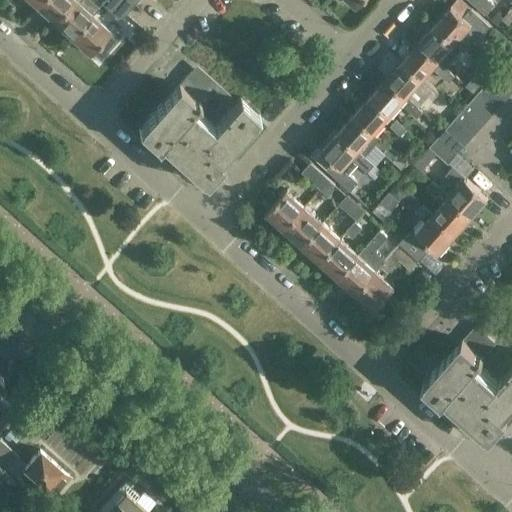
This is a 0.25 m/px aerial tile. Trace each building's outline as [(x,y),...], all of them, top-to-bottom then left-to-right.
[(38,0),(34,5),(52,21),(70,0),(38,0)] [(70,0),(52,21),(70,37),(91,14),(98,6),(90,0),(70,0)] [(129,0),(102,0),(100,2),(119,19),(134,3),(129,0)] [(469,0),(478,7),(485,14),(494,4),(489,0),(469,0)] [(495,29),(471,7),(463,15),(451,5),(434,23),(455,41),(464,50),(474,39),(481,44),(488,36),(494,41),(500,34),(494,29),(495,29)] [(91,14),(70,37),(88,53),(91,51),(100,59),(123,34),(113,25),(108,30),(91,14)] [(455,41),(434,23),(418,41),(438,59),(448,48),(468,66),(474,59),(455,41)] [(438,59),(418,41),(402,59),(422,77),(432,66),(449,81),(455,74),(438,59)] [(511,53),(503,62),(511,69),(511,53)] [(439,92),(422,77),(402,59),(386,77),(406,95),(419,106),(428,95),(433,99),(433,98),(437,101),(441,96),(438,93),(439,92)] [(511,69),(503,62),(495,70),(511,85),(511,69)] [(191,69),(179,83),(137,129),(157,147),(161,143),(205,182),(222,163),(219,159),(259,115),(240,97),(213,126),(193,108),(211,87),(191,69)] [(511,88),(511,85),(495,70),(487,80),(505,96),(511,88)] [(406,95),(386,77),(370,95),(390,113),(400,102),(417,116),(423,110),(419,106),(406,95)] [(505,96),(487,80),(479,89),(497,105),(505,96)] [(497,105),(479,89),(470,98),(488,114),(497,105)] [(390,113),(370,95),(354,112),(375,130),(390,113)] [(488,114),(470,98),(462,108),(480,124),(488,114)] [(480,124),(462,108),(454,117),(472,133),(480,124)] [(375,130),(354,112),(339,130),(359,148),(365,154),(375,143),(392,159),(399,152),(375,130)] [(472,133),(454,117),(446,126),(464,142),(472,133)] [(390,125),(401,135),(405,138),(411,132),(407,128),(396,118),(390,125)] [(464,142),(446,126),(437,135),(455,151),(464,142)] [(365,154),(359,148),(339,130),(321,149),(334,160),(327,169),(350,190),(358,181),(348,172),(357,162),(368,171),(375,163),(365,154)] [(455,151),(437,135),(428,145),(446,161),(455,151)] [(458,152),(452,162),(471,173),(477,163),(458,152)] [(335,184),(311,161),(302,171),(327,194),(335,184)] [(486,196),(452,165),(445,173),(456,183),(447,193),(470,214),(486,196)] [(434,196),(440,201),(431,211),(454,232),(470,214),(447,193),(432,179),(426,186),(435,194),(434,196)] [(265,211),(283,228),(304,205),(286,188),(265,211)] [(389,209),(379,200),(371,210),(380,218),(389,209)] [(438,250),(454,232),(431,211),(423,204),(416,211),(424,218),(415,229),(410,234),(409,233),(400,243),(419,259),(427,250),(432,245),(438,250)] [(304,205),(283,228),(301,244),(322,221),(304,205)] [(353,237),(362,227),(355,220),(346,231),(353,237)] [(322,221),(301,244),(319,260),(340,237),(322,221)] [(358,253),(337,276),(355,292),(385,258),(376,249),(388,236),(380,229),(358,253)] [(340,237),(319,260),(337,276),(358,253),(340,237)] [(385,258),(355,292),(373,308),(394,285),(384,276),(399,259),(410,269),(419,259),(400,243),(386,259),(385,258)] [(474,323),(461,337),(421,383),(441,401),(444,398),(488,437),(506,417),(503,414),(511,403),(511,363),(497,380),(476,362),(494,341),(474,323)] [(0,408),(9,398),(0,389),(0,382),(3,379),(0,376),(0,408)] [(39,449),(26,464),(17,456),(19,454),(0,438),(0,460),(31,488),(39,480),(53,493),(69,476),(39,449)] [(0,465),(0,475),(9,484),(14,478),(0,465)] [(125,481),(96,511),(150,511),(136,499),(139,495),(125,481)]
